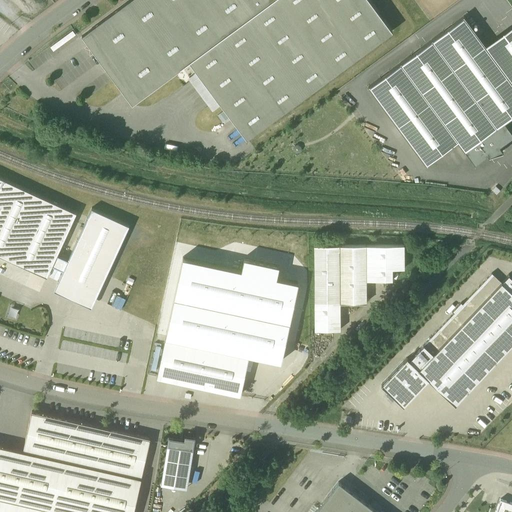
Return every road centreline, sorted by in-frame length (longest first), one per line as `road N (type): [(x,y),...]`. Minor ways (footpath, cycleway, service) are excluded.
road 1 (residential): [(0,367),(115,399),(468,461)]
road 2 (track): [(193,511),(286,428)]
